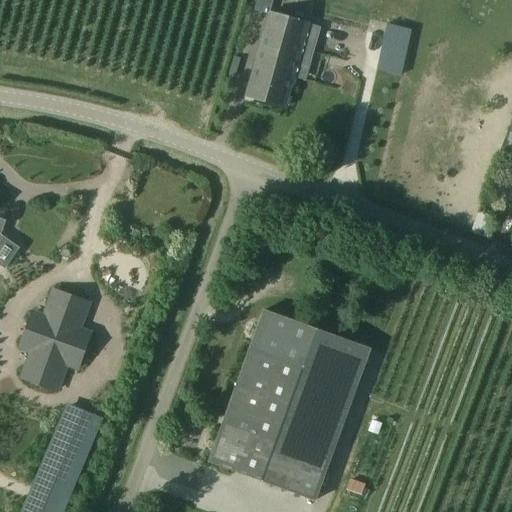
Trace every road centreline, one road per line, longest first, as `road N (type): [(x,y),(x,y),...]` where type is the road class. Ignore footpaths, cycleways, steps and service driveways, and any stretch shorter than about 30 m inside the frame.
road 1 (unclassified): [(126,511),(253,172)]
road 2 (unclassified): [(511,273),(253,172)]
road 3 (unclassified): [(253,172),(74,110),(0,100)]
